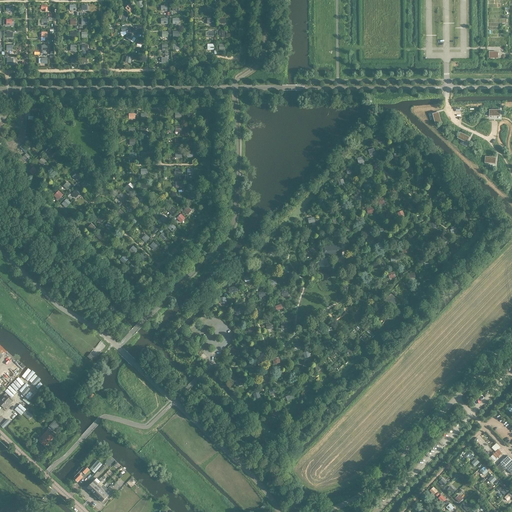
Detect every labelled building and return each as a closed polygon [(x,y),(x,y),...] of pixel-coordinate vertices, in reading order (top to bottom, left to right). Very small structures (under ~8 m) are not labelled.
[(137,3),(132,5),(134,11),(140,9),(137,3)] [(124,34),(121,40),(129,45),(132,39),(124,34)] [(142,50),(142,42),(133,42),(133,50),(142,50)] [(438,113),(432,115),(435,125),(441,123),(438,113)] [(469,138),(460,132),(456,138),(466,143),(469,138)] [(55,155),(48,149),(44,154),(51,160),(55,155)] [(27,161),(21,155),(17,160),(23,165),(27,161)] [(30,168),(26,173),(31,178),(35,173),(30,168)] [(79,178),(73,173),(70,177),(75,182),(79,178)] [(68,189),(72,185),(67,181),(64,185),(68,189)] [(129,193),(135,186),(130,182),(125,188),(129,193)] [(72,190),(67,194),(73,201),(78,197),(72,190)] [(55,193),(50,198),(55,204),(61,199),(55,193)] [(119,193),(114,197),(120,203),(124,199),(119,193)] [(113,210),(116,205),(112,201),(108,206),(113,210)] [(169,206),(164,210),(170,217),(175,213),(169,206)] [(183,211),(188,215),(191,210),(187,206),(183,211)] [(118,211),(113,216),(120,222),(124,218),(118,211)] [(104,218),(97,213),(93,218),(99,223),(104,218)] [(177,218),(181,222),(186,218),(182,213),(177,218)] [(426,226),(429,231),(435,228),(432,223),(426,226)] [(169,224),(165,229),(171,235),(175,230),(169,224)] [(151,226),(146,231),(152,237),(157,232),(151,226)] [(164,240),(168,236),(163,232),(159,236),(164,240)] [(97,233),(92,237),(98,244),(103,239),(97,233)] [(146,242),(150,237),(146,233),(142,238),(146,242)] [(152,243),(147,247),(153,253),(157,249),(152,243)] [(130,246),(126,250),(132,257),(136,253),(130,246)] [(325,247),(326,256),(341,255),(340,246),(325,247)] [(425,266),(432,264),(430,258),(423,260),(425,266)] [(130,266),(125,270),(131,276),(136,271),(130,266)] [(398,301),(391,293),(384,300),(392,307),(398,301)] [(291,346),(292,352),(301,351),(300,344),(291,346)] [(32,402),(34,400),(28,394),(26,396),(32,402)] [(283,395),(284,402),(293,401),(293,394),(283,395)] [(0,404),(4,408),(11,401),(4,395),(0,399),(0,404)] [(21,415),(24,412),(18,406),(15,409),(21,415)] [(23,413),(29,419),(33,416),(27,410),(23,413)] [(8,418),(1,425),(4,428),(11,421),(8,418)] [(56,435),(53,432),(55,430),(54,429),(58,425),(53,421),(50,424),(47,427),(48,428),(42,436),(40,434),(38,436),(40,438),(38,440),(45,447),(54,437),(56,435)] [(500,448),(496,444),(492,448),(496,452),(498,450),(500,448)] [(495,460),(502,453),(498,450),(496,452),(491,456),(495,460)] [(511,473),(511,460),(510,459),(508,456),(496,468),(501,473),(502,473),(505,470),(506,469),(511,474),(511,473)] [(475,458),(471,462),(475,466),(480,462),(475,458)] [(94,473),(101,465),(97,461),(90,469),(94,473)] [(488,471),(484,465),(480,469),(485,474),(488,471)] [(81,475),(83,473),(85,474),(89,470),(85,466),(73,478),(78,482),(83,477),(81,475)] [(511,477),(505,470),(502,473),(509,480),(511,477)] [(488,479),(492,484),(497,479),(493,475),(488,479)] [(443,486),(447,482),(443,477),(439,481),(443,486)] [(114,486),(117,489),(125,483),(122,479),(114,486)] [(91,491),(98,484),(94,480),(87,488),(91,491)] [(95,495),(102,487),(98,484),(91,491),(95,495)] [(437,489),(432,485),(428,489),(433,494),(437,489)] [(456,491),(452,486),(448,490),(452,495),(456,491)] [(99,498),(106,491),(102,487),(95,495),(99,498)] [(102,502),(109,495),(106,491),(99,498),(102,502)] [(442,494),(438,498),(442,502),(446,499),(442,494)] [(455,498),(459,503),(464,499),(459,494),(455,498)] [(471,509),(466,503),(463,506),(467,511),(471,509)]
